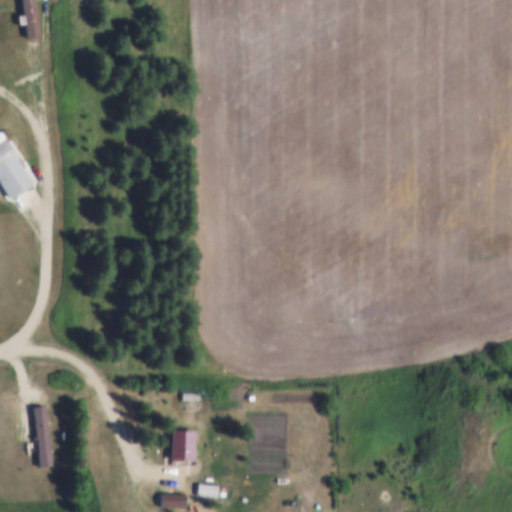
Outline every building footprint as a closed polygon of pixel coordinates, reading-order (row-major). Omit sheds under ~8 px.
[(0,128),(33,180),(9,195),(0,180),(0,128)] [(183,389),(201,389),(201,397),(183,397),(183,389)] [(33,403),(45,401),(52,462),(40,463),(33,403)] [(203,411),(228,411),(228,402),(203,402),(203,411)] [(194,427),(194,456),(171,456),(171,427),(194,427)] [(198,479),(213,480),(212,493),(197,492),(198,479)] [(164,500),(189,500),(189,510),(164,510),(164,500)]
